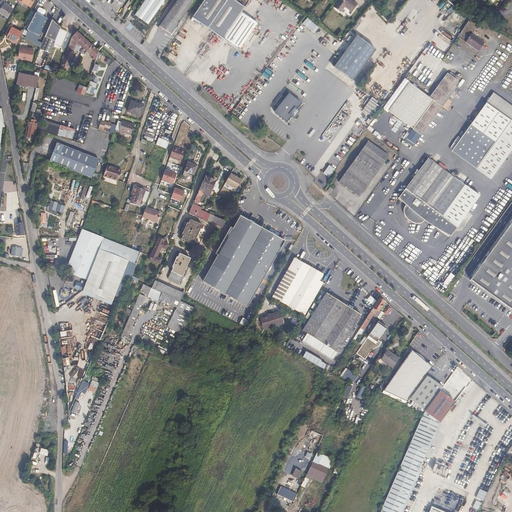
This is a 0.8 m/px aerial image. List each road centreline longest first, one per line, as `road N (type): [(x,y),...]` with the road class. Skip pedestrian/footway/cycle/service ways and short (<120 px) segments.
road 1 (unclassified): [(0,76),(59,403),(58,511)]
road 2 (secondary): [(281,198),(511,401)]
road 3 (secondary): [(511,388),(294,186)]
road 4 (secondary): [(64,0),(262,178)]
road 5 (secondary): [(274,166),(255,158),(79,0)]
road 6 (track): [(60,511),(142,317)]
road 7 (unclassified): [(511,366),(365,235)]
road 8 (unknown): [(436,258),(378,208),(430,141)]
road 9 (unknown): [(480,373),(427,481)]
